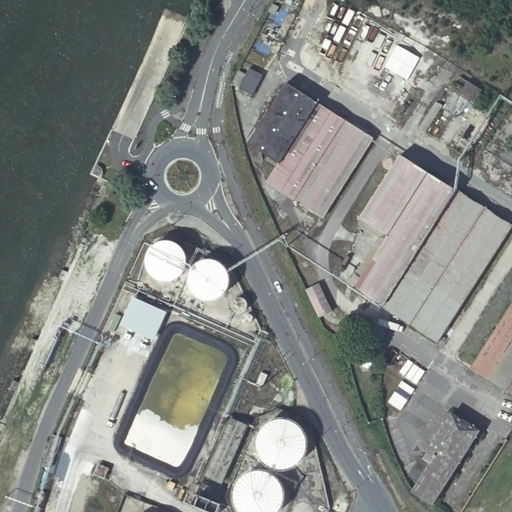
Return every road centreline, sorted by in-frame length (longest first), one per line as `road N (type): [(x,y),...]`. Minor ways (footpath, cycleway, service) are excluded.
road 1 (tertiary): [(382,511),(216,138),(226,63),(261,0)]
road 2 (tertiary): [(377,511),(237,237),(202,197)]
road 3 (unclassified): [(19,511),(44,422),(134,230)]
road 4 (tertiary): [(222,0),(184,94),(151,122),(141,165)]
road 5 (tertiary): [(141,165),(122,159),(118,144),(174,13)]
road 6 (unclassified): [(190,149),(211,66),(245,0)]
